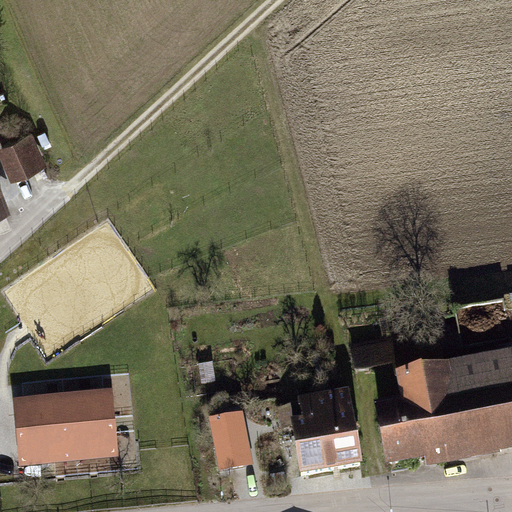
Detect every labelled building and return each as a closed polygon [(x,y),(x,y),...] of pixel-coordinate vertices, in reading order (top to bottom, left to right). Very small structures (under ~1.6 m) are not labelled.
[(48,167),(36,134),(3,146),(15,180),(48,167)] [(409,401),(383,406),(394,469),(511,448),(511,355),(404,375),(409,401)] [(358,394),(305,401),(309,427),(296,429),(304,482),(369,473),(358,394)] [(114,400),(19,408),(24,462),(119,455),(114,400)] [(244,418),(215,424),(225,472),(254,466),(244,418)]
